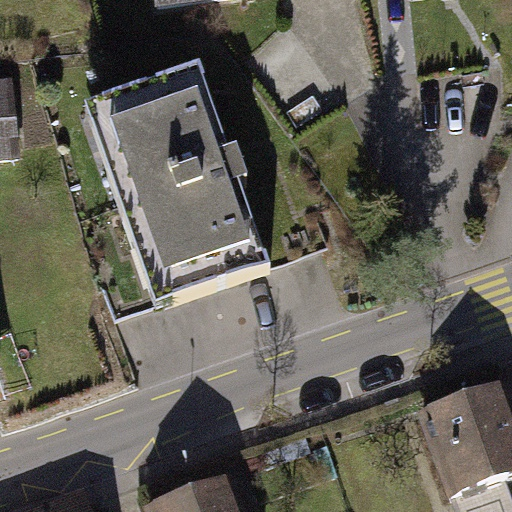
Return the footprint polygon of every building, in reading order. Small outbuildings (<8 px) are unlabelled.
[(285,0),(153,0),(156,21),(286,5),(285,0)] [(203,87),(92,124),(157,323),(269,287),(203,87)] [(16,89),(0,90),(0,169),(23,168),(16,89)] [(511,392),(428,421),(458,509),(511,490),(511,392)] [(249,511),(240,485),(165,511),(249,511)] [(93,511),(88,496),(42,511),(93,511)]
